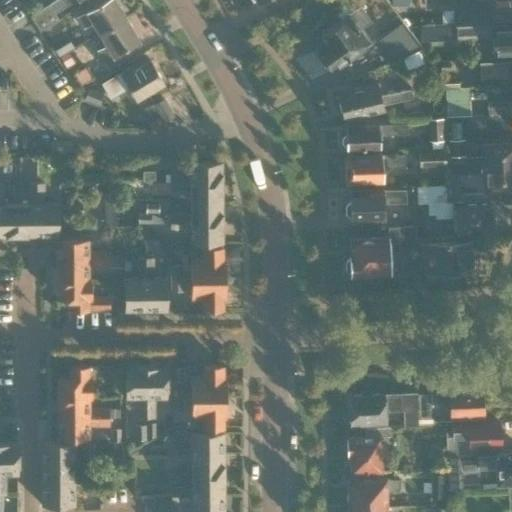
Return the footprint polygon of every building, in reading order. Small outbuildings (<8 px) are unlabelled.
[(40,31),(45,28),(59,19),(55,13),(74,0),(55,0),(30,16),(40,31)] [(93,22),(99,33),(125,17),(123,13),(123,9),(121,6),(117,4),(114,0),(105,0),(77,17),(79,20),(77,21),(79,26),(81,24),(83,28),(93,22)] [(358,28),(369,20),(358,6),(348,14),(348,13),(337,21),(336,19),(325,27),(327,29),(317,37),(322,44),(316,49),(317,50),(313,52),(328,71),(331,69),(331,70),(368,42),(358,28)] [(454,9),(455,25),(490,22),(489,7),(454,9)] [(125,17),(99,33),(106,45),(97,50),(108,69),(126,58),(121,50),(139,40),(133,30),(133,27),(131,23),(128,22),(125,17)] [(63,26),(59,19),(45,28),(50,35),(63,26)] [(401,19),(378,36),(393,57),(421,46),(401,19)] [(491,38),(490,22),(455,25),(456,40),(491,38)] [(511,25),(494,27),(496,55),(511,53),(511,25)] [(420,41),(430,40),(430,26),(420,27),(420,41)] [(59,55),(73,47),(65,34),(51,42),(59,55)] [(66,67),(74,62),(68,51),(59,56),(66,67)] [(135,100),(163,83),(150,60),(133,69),(131,66),(120,72),(121,72),(113,77),(113,76),(101,83),(109,98),(128,87),(135,100)] [(511,61),(479,63),(480,78),(511,76),(511,61)] [(468,98),(468,86),(459,87),(458,83),(443,84),(444,100),(468,98)] [(380,105),(410,98),(408,89),(378,96),(375,84),(336,92),(337,96),(334,96),(337,108),(340,107),(342,119),(381,110),(380,105)] [(84,99),(99,104),(103,94),(89,88),(84,99)] [(153,104),(163,122),(175,115),(165,98),(153,104)] [(469,115),(468,98),(444,100),(445,116),(469,115)] [(511,100),(488,102),(489,128),(511,127),(511,100)] [(444,140),(443,118),(427,119),(428,141),(444,140)] [(379,134),(410,133),(410,128),(405,128),(405,124),(344,126),(344,136),(342,138),(342,142),(345,145),(345,150),(379,148),(379,134)] [(449,156),(465,155),(464,139),(448,140),(449,156)] [(470,157),(470,165),(511,163),(511,140),(480,142),(481,156),(470,157)] [(443,151),(417,152),(418,167),(444,166),(443,151)] [(391,167),(403,167),(403,155),(379,156),(346,158),(347,170),(344,171),(344,177),(347,177),(347,181),(381,180),(381,166),(390,166),(391,167)] [(511,163),(470,165),(470,157),(446,158),(447,175),(482,173),(483,189),(511,187),(511,163)] [(169,174),(169,182),(221,182),(221,162),(190,162),(190,174),(169,174)] [(154,190),(169,190),(169,182),(154,182),(154,190)] [(190,190),(190,202),(221,202),(221,182),(169,182),(169,190),(190,190)] [(0,235),(15,235),(15,203),(0,203),(0,194),(2,194),(2,183),(0,183),(0,235)] [(30,194),(30,203),(15,203),(15,235),(37,235),(36,183),(28,183),(29,194),(30,194)] [(43,183),(36,183),(37,235),(58,235),(57,203),(42,203),(42,194),(43,194),(43,183)] [(454,233),(490,231),(490,229),(493,225),(493,218),(490,215),(489,211),(487,212),(486,201),(473,202),(472,201),(453,202),(453,203),(451,203),(451,201),(446,202),(445,184),(415,185),(416,203),(427,202),(427,214),(434,214),(434,218),(452,217),(452,215),(453,215),(454,233)] [(405,203),(415,203),(414,186),(404,186),(404,189),(405,202),(405,203)] [(383,203),(405,202),(404,189),(348,191),(349,202),(345,205),(345,213),(349,217),(349,220),(383,219),(383,203)] [(221,222),(221,202),(190,202),(190,213),(169,214),(169,222),(221,222)] [(158,212),(158,203),(146,203),(146,212),(158,212)] [(82,213),(82,205),(69,205),(69,213),(82,213)] [(151,213),(138,213),(137,223),(151,223),(151,213)] [(221,242),(221,222),(169,222),(169,230),(190,230),(190,242),(221,242)] [(398,247),(415,246),(414,225),(387,227),(387,237),(349,238),(349,255),(348,255),(348,258),(346,260),(346,270),(349,272),(349,275),(389,273),(388,242),(398,242),(398,247)] [(56,239),(56,260),(107,260),(107,251),(87,251),(87,239),(56,239)] [(474,253),(474,241),(424,243),(420,243),(420,252),(424,252),(425,270),(441,270),(444,271),(450,271),(455,270),(475,269),(475,266),(477,263),(477,255),(474,253)] [(190,258),(191,278),(224,277),(224,256),(222,256),(221,247),(202,247),(202,258),(190,258)] [(152,257),(144,258),(145,310),(166,309),(165,277),(150,277),(150,268),(152,268),(152,257)] [(124,310),(145,310),(144,258),(137,258),(137,268),(139,268),(139,278),(123,278),(124,310)] [(107,268),(107,260),(56,260),(56,279),(87,278),(87,268),(107,268)] [(183,278),(183,265),(170,265),(170,278),(183,278)] [(224,277),(191,278),(191,297),(202,297),(202,308),(222,308),(222,299),(224,299),(224,277)] [(90,278),(87,278),(56,279),(56,299),(68,299),(68,310),(88,310),(109,310),(109,297),(90,297),(90,278)] [(170,278),(170,291),(183,291),(183,278),(170,278)] [(145,417),(145,365),(125,366),(125,397),(137,397),(137,417),(145,417)] [(165,365),(145,365),(145,417),(153,417),(153,397),(165,397),(165,365)] [(191,377),(191,397),(225,396),(225,375),(223,375),(223,365),(203,366),(203,377),(191,377)] [(68,366),(69,377),(57,378),(57,396),(91,396),(91,377),(88,377),(88,366),(68,366)] [(184,380),(184,367),(171,367),(171,380),(184,380)] [(449,414),(481,413),(480,390),(463,391),(460,389),(453,389),(451,392),(447,392),(417,393),(418,418),(431,418),(430,403),(445,402),(445,410),(449,409),(449,414)] [(384,422),(384,417),(384,411),(402,410),(403,425),(417,424),(415,391),(348,395),(349,399),(346,402),(347,407),(349,409),(350,424),(384,422)] [(91,398),(91,396),(57,396),(57,417),(108,416),(108,409),(88,409),(88,398),(91,398)] [(225,396),(191,397),(191,417),(204,416),(204,428),(222,428),(222,418),(225,418),(225,396)] [(171,411),(184,411),(184,397),(171,397),(171,411)] [(109,424),(108,416),(57,417),(57,437),(88,437),(88,425),(109,424)] [(456,436),(468,435),(469,445),(499,444),(499,442),(503,439),(502,432),(498,430),(498,421),(467,423),(468,423),(451,424),(451,421),(445,421),(446,455),(457,455),(456,436)] [(146,436),(155,436),(155,422),(146,423),(146,436)] [(145,425),(134,425),(134,440),(146,440),(145,425)] [(380,470),(378,436),(389,435),(388,426),(364,428),(364,436),(346,437),(347,456),(349,456),(349,472),(380,470)] [(172,437),(185,437),(185,427),(172,427),(172,437)] [(120,428),(110,428),(110,439),(120,439),(120,428)] [(171,446),(171,453),(223,453),(223,432),(190,432),(190,448),(181,448),(181,446),(171,446)] [(41,442),(41,463),(93,463),(93,455),(82,455),(82,457),(73,457),(72,441),(41,442)] [(17,442),(0,442),(0,494),(5,494),(5,481),(5,473),(17,473),(17,442)] [(511,455),(507,456),(507,452),(476,453),(476,454),(477,465),(495,464),(496,481),(511,480),(511,455)] [(223,474),(223,453),(171,453),(171,461),(181,460),(181,459),(190,459),(191,474),(223,474)] [(476,454),(458,455),(459,466),(477,465),(476,454)] [(457,455),(446,455),(448,487),(462,487),(461,470),(459,470),(459,466),(458,455),(457,455)] [(93,470),(93,463),(41,463),(41,483),(73,483),(73,468),(82,468),(82,470),(93,470)] [(171,488),(171,496),(223,495),(223,474),(191,474),(191,490),(181,490),(181,488),(171,488)] [(430,497),(446,497),(446,475),(430,475),(430,497)] [(349,479),(349,507),(384,507),(384,492),(398,491),(398,479),(383,479),(383,478),(349,479)] [(93,482),(73,483),(41,483),(41,506),(73,506),(73,489),(82,489),(82,491),(93,491),(93,482)] [(135,494),(134,511),(153,511),(154,495),(135,494)] [(223,511),(223,495),(171,496),(171,503),(182,503),(182,501),(191,501),(191,511),(223,511)]
